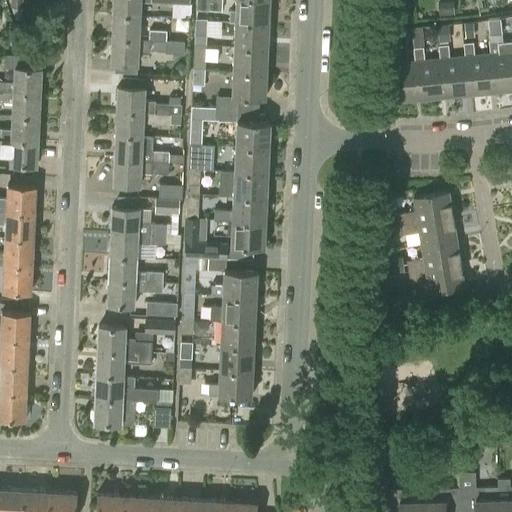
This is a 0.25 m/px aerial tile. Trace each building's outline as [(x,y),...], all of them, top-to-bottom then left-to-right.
[(22,0),(11,0),(11,6),(16,18),(21,17),(22,8),(22,0)] [(113,0),(113,14),(139,15),(139,1),(168,2),(191,3),(190,0),(113,0)] [(196,0),(196,10),(208,10),(208,0),(196,0)] [(268,0),(235,0),(235,21),(267,23),(268,0)] [(139,15),(113,14),(112,38),(138,39),(139,15)] [(207,19),(195,18),(195,34),(206,35),(207,19)] [(501,34),(500,18),(488,19),(489,35),(501,34)] [(267,23),(235,21),(234,46),(266,48),(267,23)] [(473,23),(465,24),(466,37),(474,36),(473,23)] [(448,25),(438,26),(439,41),(449,40),(448,25)] [(415,27),(412,27),(414,48),(415,61),(419,60),(422,99),(448,97),(444,58),(440,58),(425,60),(424,51),(424,47),(422,26),(415,27)] [(388,41),(398,41),(397,29),(387,30),(388,41)] [(149,30),(149,39),(166,40),(166,30),(149,30)] [(112,38),(111,62),(137,63),(137,51),(150,52),(150,49),(165,50),(165,53),(184,53),(184,40),(166,40),(149,39),(138,39),(112,38)] [(499,39),(489,40),(491,53),(494,53),(498,92),(511,90),(511,41),(499,42),(499,39)] [(474,42),(464,43),(465,56),(469,55),(473,94),(498,92),(494,53),(491,53),(475,55),(474,42)] [(205,60),(206,43),(194,43),(193,59),(205,60)] [(449,44),(439,45),(440,58),(444,58),(448,97),(473,94),(469,55),(465,56),(450,57),(449,44)] [(266,48),(234,46),(233,70),(266,72),(266,48)] [(399,49),(389,50),(390,64),(391,64),(393,64),(397,102),(422,99),(419,60),(415,61),(400,62),(399,49)] [(5,67),(14,68),(13,81),(0,80),(0,90),(40,92),(41,67),(26,67),(26,55),(6,54),(5,67)] [(186,66),(183,63),(178,63),(174,66),(174,71),(178,74),(183,74),(186,71),(186,66)] [(205,68),(193,68),(192,84),(204,84),(205,68)] [(265,97),(266,72),(233,70),(232,96),(265,97)] [(155,99),(143,99),(143,86),(144,77),(121,76),(121,85),(116,85),(115,110),(181,114),(181,104),(154,102),(155,99)] [(12,114),(39,115),(40,92),(0,90),(0,100),(12,101),(12,114)] [(191,106),(190,141),(201,142),(202,119),(215,119),(215,107),(191,106)] [(181,114),(115,110),(114,135),(141,136),(142,122),(170,123),(171,113),(181,114)] [(0,138),(38,139),(39,115),(12,114),(11,129),(0,128),(0,138)] [(237,120),(235,146),(268,147),(269,122),(237,120)] [(141,136),(114,135),(113,158),(168,161),(169,151),(152,150),(153,136),(141,136)] [(36,164),(38,139),(0,138),(0,147),(0,148),(0,155),(10,156),(9,163),(36,164)] [(200,168),(201,142),(190,141),(189,167),(200,168)] [(234,171),(267,172),(268,147),(235,146),(234,171)] [(168,171),(168,161),(113,158),(112,183),(139,184),(140,172),(152,172),(151,170),(168,171)] [(199,192),(200,168),(189,167),(187,192),(199,192)] [(233,195),(266,197),(267,172),(234,171),(233,195)] [(0,210),(6,211),(34,212),(35,184),(7,183),(6,197),(0,196),(0,210)] [(159,183),(159,197),(180,198),(181,198),(182,184),(159,183)] [(399,213),(401,223),(451,215),(447,191),(411,197),(414,210),(399,213)] [(187,192),(186,216),(198,217),(199,192),(187,192)] [(266,197),(233,195),(232,209),(215,208),(214,219),(232,220),(265,221),(266,197)] [(156,197),(155,211),(179,212),(180,198),(159,197),(156,197)] [(111,206),(110,231),(137,232),(148,233),(149,222),(149,220),(138,220),(139,207),(127,207),(111,206)] [(5,237),(33,238),(34,212),(6,211),(5,237)] [(385,236),(417,230),(420,245),(455,238),(451,215),(401,223),(385,226),(385,236)] [(207,218),(198,217),(186,216),(184,217),(184,241),(185,256),(198,256),(203,256),(227,258),(227,243),(206,242),(207,218)] [(263,247),(265,221),(232,220),(230,246),(263,247)] [(149,222),(148,233),(165,233),(166,223),(149,222)] [(110,231),(109,254),(136,256),(137,242),(148,243),(148,233),(137,232),(110,231)] [(148,233),(148,243),(155,243),(165,243),(165,233),(148,233)] [(0,263),(31,265),(33,238),(5,237),(4,251),(0,250),(0,263)] [(455,238),(420,245),(422,257),(407,260),(409,271),(460,262),(455,238)] [(163,271),(136,270),(136,256),(109,254),(108,278),(163,282),(163,271)] [(184,267),(183,292),(194,292),(196,268),(198,268),(198,256),(185,256),(184,267)] [(385,258),(387,271),(400,269),(398,256),(385,258)] [(460,262),(409,271),(410,280),(426,278),(429,293),(464,286),(460,262)] [(30,291),(31,265),(0,263),(0,275),(3,276),(2,290),(30,291)] [(212,285),(212,294),(222,295),(255,296),(256,271),(224,269),(223,285),(212,285)] [(399,283),(397,273),(382,275),(381,286),(399,283)] [(162,291),(163,282),(108,278),(107,303),(134,304),(135,291),(162,291)] [(183,292),(182,317),(193,317),(194,308),(194,292),(183,292)] [(255,296),(222,295),(222,306),(211,305),(210,319),(221,319),(254,321),(255,296)] [(147,301),(146,314),(176,315),(177,302),(147,301)] [(0,338),(27,339),(28,311),(1,310),(0,324),(0,323),(0,338)] [(193,332),(193,317),(182,317),(181,333),(193,332)] [(175,320),(146,318),(145,331),(152,332),(174,333),(175,320)] [(193,319),(193,334),(202,334),(208,328),(208,320),(193,319)] [(220,344),(253,345),(254,321),(221,319),(220,344)] [(96,349),(151,352),(152,341),(124,339),(125,326),(97,325),(96,349)] [(0,362),(26,364),(27,339),(0,338),(0,362)] [(180,357),(191,358),(192,342),(181,342),(180,357)] [(219,369),(252,370),(253,345),(220,344),(219,369)] [(151,352),(96,349),(95,373),(122,374),(123,361),(151,362),(151,352)] [(166,352),(165,360),(173,360),(174,352),(166,352)] [(0,362),(0,389),(25,391),(26,364),(0,362)] [(191,367),(180,366),(179,382),(190,383),(191,367)] [(251,396),(252,370),(219,369),(217,394),(251,396)] [(122,374),(95,373),(94,397),(134,400),(149,400),(157,401),(158,387),(133,387),(134,375),(122,374)] [(25,391),(0,389),(0,417),(24,418),(25,391)] [(134,411),(134,400),(94,397),(93,422),(134,424),(134,411)] [(170,426),(171,407),(153,406),(153,425),(170,426)] [(457,442),(458,459),(472,458),(472,442),(457,442)] [(378,443),(378,459),(398,459),(398,443),(378,443)] [(511,511),(511,485),(510,486),(510,497),(497,498),(497,511),(511,511)] [(497,511),(497,498),(497,486),(459,487),(459,511),(497,511)] [(21,511),(23,489),(0,487),(0,511),(21,511)] [(434,488),(434,500),(421,501),(421,511),(459,511),(459,487),(434,488)] [(421,511),(421,501),(409,501),(409,488),(384,489),(383,511),(421,511)] [(23,489),(21,511),(47,511),(49,490),(23,489)] [(74,511),(76,491),(49,490),(47,511),(74,511)] [(121,511),(123,494),(96,493),(94,511),(121,511)] [(123,494),(121,511),(149,511),(150,496),(127,494),(123,494)] [(176,511),(177,497),(150,496),(149,511),(176,511)] [(202,511),(204,499),(177,497),(176,511),(202,511)] [(228,511),(229,500),(204,499),(202,511),(228,511)] [(229,500),(228,511),(256,511),(257,501),(229,500)]
